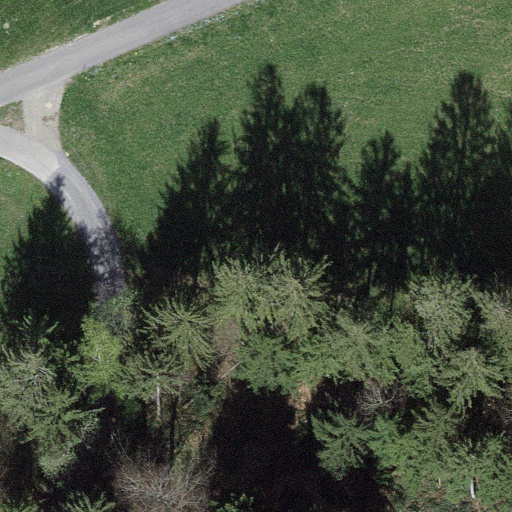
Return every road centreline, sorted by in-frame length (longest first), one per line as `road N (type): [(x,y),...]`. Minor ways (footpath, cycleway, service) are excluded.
road 1 (track): [(69,511),(105,409),(118,331),(114,281),(69,181),(33,152),(0,140)]
road 2 (residential): [(210,0),(0,89)]
